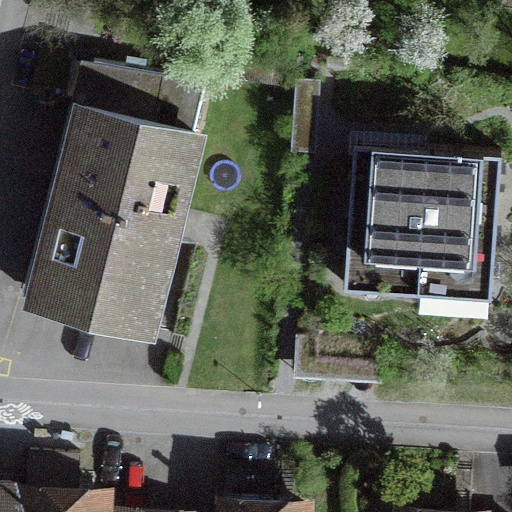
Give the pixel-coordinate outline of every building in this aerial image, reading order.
[(245,70),(286,77),(289,57),(248,50),(245,70)] [(204,77),(95,58),(36,293),(143,320),(204,77)] [(290,147),(315,149),(321,76),(296,74),(290,147)] [(354,137),(344,282),(491,292),(501,148),(424,142),(354,137)] [(295,332),(293,374),(381,379),(383,337),(295,332)] [(26,447),(24,484),(77,487),(79,451),(26,447)] [(103,511),(105,489),(77,487),(24,484),(0,483),(0,511),(103,511)] [(264,498),(224,496),(223,511),(304,511),(305,501),(264,498)]
